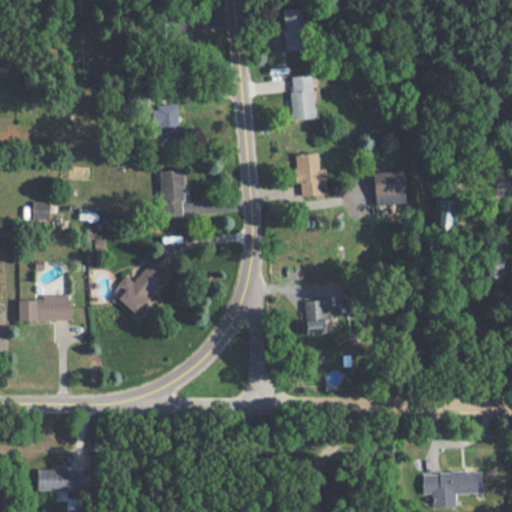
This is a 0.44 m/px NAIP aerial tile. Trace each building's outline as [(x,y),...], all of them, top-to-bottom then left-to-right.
[(283,48),(304,48),(302,7),(282,7),(283,48)] [(290,118),(312,117),(310,74),(288,75),(290,118)] [(151,105),(153,141),(177,140),(176,104),(151,105)] [(325,194),(324,167),(317,167),(316,152),(292,153),(293,182),(298,182),(299,194),(325,194)] [(403,202),(401,163),(379,164),(379,171),(372,171),(373,203),(403,202)] [(183,214),(181,169),(158,169),(160,215),(183,214)] [(31,219),(48,219),(48,200),(31,200),(31,219)] [(453,227),(454,200),(433,200),(432,226),(453,227)] [(504,283),(504,254),(484,253),(483,282),(504,283)] [(126,275),(110,291),(134,314),(149,299),(145,295),(166,274),(150,260),(131,280),(126,275)] [(17,319),(68,319),(68,292),(41,292),(41,298),(16,298),(17,319)] [(298,333),(322,333),(322,318),(328,318),(327,305),(321,306),(321,299),(303,300),(303,319),(298,320),(298,333)] [(35,490),(54,490),(54,499),(66,500),(66,489),(88,490),(88,469),(35,468),(35,490)] [(453,492),(481,492),(480,470),(420,472),(421,493),(431,492),(431,506),(454,505),(453,492)]
